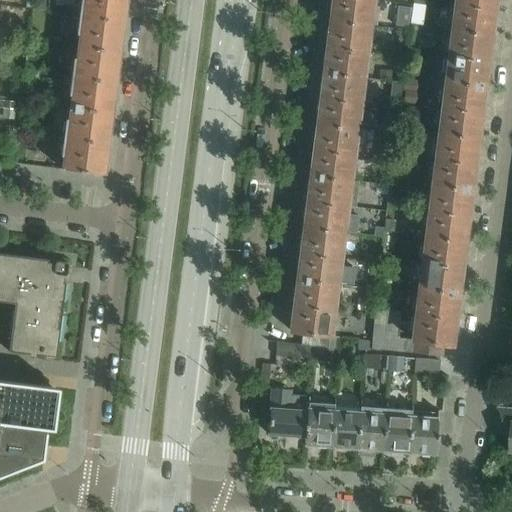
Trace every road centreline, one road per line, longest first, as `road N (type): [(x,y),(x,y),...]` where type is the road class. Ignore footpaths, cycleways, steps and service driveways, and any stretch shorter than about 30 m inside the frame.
road 1 (primary): [(191,0),(129,488)]
road 2 (residential): [(175,442),(237,396),(287,0)]
road 3 (primary): [(175,442),(234,0)]
road 4 (residential): [(460,511),(511,115)]
road 5 (residential): [(126,223),(88,485)]
road 6 (residential): [(406,511),(173,492)]
road 7 (residential): [(151,0),(126,223)]
road 8 (residential): [(126,223),(0,206)]
